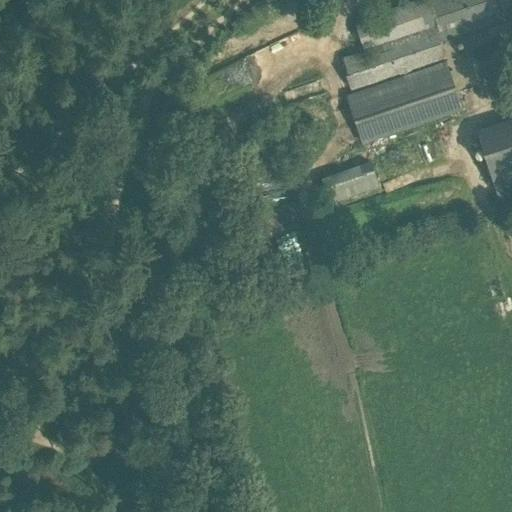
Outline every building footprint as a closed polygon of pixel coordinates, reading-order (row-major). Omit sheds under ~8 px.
[(364,48),(338,57),(348,87),(443,56),(436,35),(511,10),(511,0),(413,0),(354,19),(364,48)] [(478,29),(458,36),(464,54),(484,47),(478,29)] [(444,61),(346,94),(362,141),(460,108),(444,61)] [(511,128),(479,139),(497,196),(511,191),(511,128)] [(358,169),(323,178),(329,199),(364,190),(358,169)]
